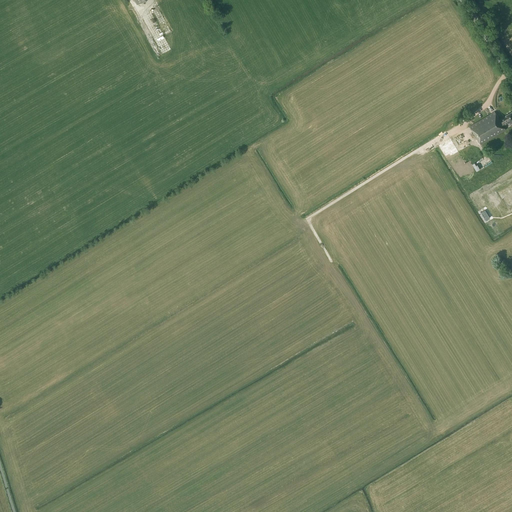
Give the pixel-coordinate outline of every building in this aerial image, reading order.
[(174,33),(165,14),(157,18),(166,37),(174,33)] [(165,37),(157,41),(163,53),(171,49),(165,37)] [(495,111),(470,126),(481,144),(506,129),(504,126),(510,122),(511,126),(511,112),(508,114),(508,115),(502,119),(500,120),(495,111)] [(467,169),(469,174),(475,171),(473,166),(467,169)] [(485,210),(481,213),(486,220),(490,218),(485,210)]
